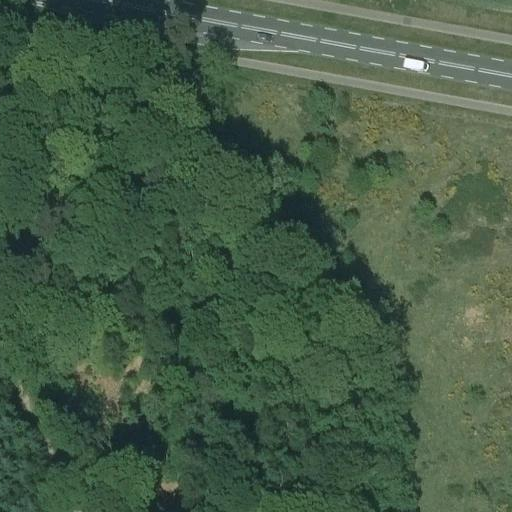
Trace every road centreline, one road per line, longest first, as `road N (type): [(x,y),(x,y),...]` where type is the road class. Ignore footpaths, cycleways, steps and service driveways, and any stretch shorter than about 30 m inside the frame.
road 1 (primary): [(511,77),(90,0)]
road 2 (track): [(0,336),(77,511)]
